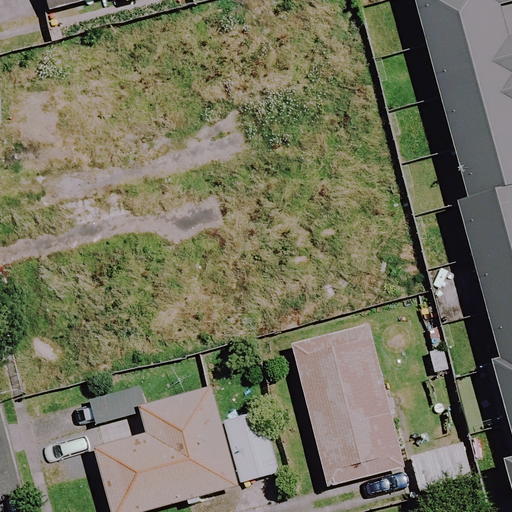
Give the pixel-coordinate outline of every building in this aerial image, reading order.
[(110,0),(51,0),(55,15),(110,0)] [(511,0),(412,0),(503,361),(494,364),(511,436),(511,460),(503,463),(511,494),(511,30),(510,31),(503,8),(511,5),(511,0)] [(242,98),(204,29),(103,85),(81,97),(119,165),(242,98)] [(375,127),(358,63),(255,89),(271,154),(375,127)] [(60,82),(0,84),(2,154),(62,152),(60,82)] [(356,209),(347,170),(260,191),(285,291),(361,273),(346,211),(356,209)] [(149,350),(126,251),(50,269),(74,368),(149,350)] [(184,293),(199,353),(256,338),(257,344),(285,336),(277,306),(251,312),(242,278),(184,293)] [(408,468),(374,336),(296,356),(329,487),(408,468)] [(220,423),(211,391),(141,410),(148,436),(95,450),(111,511),(162,511),(279,481),(261,413),(220,423)] [(459,446),(411,459),(421,495),(469,482),(459,446)]
